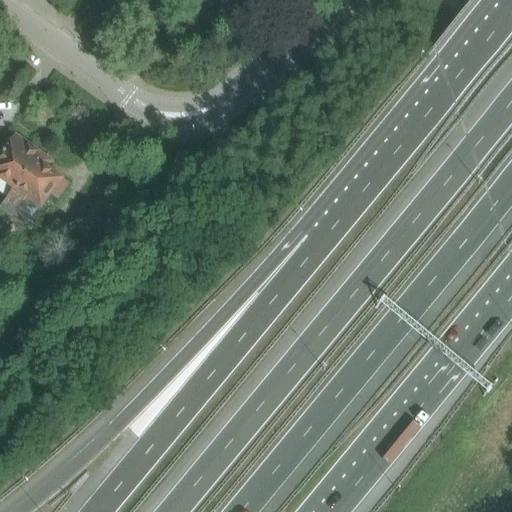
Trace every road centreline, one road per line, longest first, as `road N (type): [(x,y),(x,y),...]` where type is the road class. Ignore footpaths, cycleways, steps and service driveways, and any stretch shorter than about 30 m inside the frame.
road 1 (motorway): [(511,103),(172,511)]
road 2 (motorway): [(241,511),(511,185)]
road 3 (tertiary): [(347,0),(217,105),(177,115),(125,93),(0,3)]
road 4 (motorway): [(320,241),(236,301),(21,511)]
road 5 (motorway): [(320,241),(96,511)]
road 6 (motorway): [(313,511),(511,271)]
road 7 (motorway): [(511,11),(320,241)]
road 8 (tertiary): [(511,119),(468,0)]
